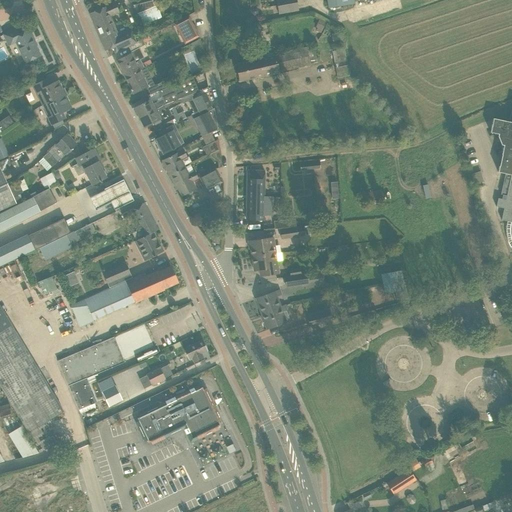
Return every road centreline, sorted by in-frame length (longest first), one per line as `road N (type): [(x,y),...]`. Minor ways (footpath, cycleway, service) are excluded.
road 1 (unclassified): [(212,276),(225,263),(230,218),(208,0)]
road 2 (unclassified): [(271,391),(403,320),(468,345),(511,341)]
road 3 (secondary): [(189,249),(88,69)]
road 4 (secondary): [(271,391),(212,276)]
road 5 (secondary): [(198,283),(255,398)]
road 6 (secondary): [(314,511),(271,391)]
road 7 (secondary): [(255,398),(298,511)]
